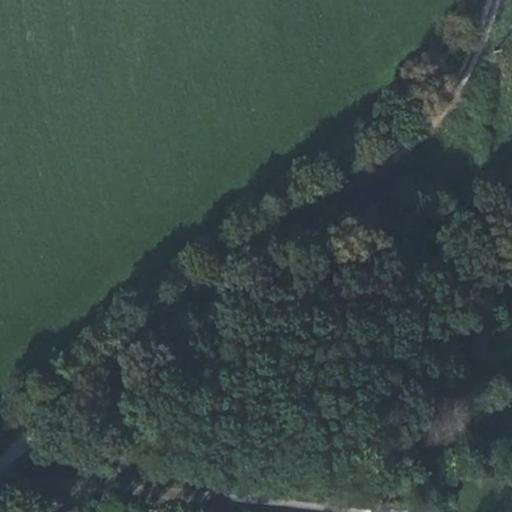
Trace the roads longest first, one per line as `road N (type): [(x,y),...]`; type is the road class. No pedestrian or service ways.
road 1 (unclassified): [(0,455),(309,200),(392,157),(449,101),(485,36),(493,0)]
road 2 (unknown): [(0,466),(245,511)]
